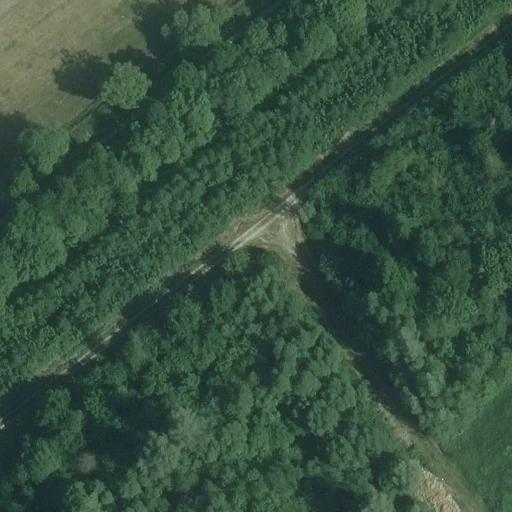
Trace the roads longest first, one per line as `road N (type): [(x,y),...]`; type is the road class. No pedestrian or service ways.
road 1 (track): [(0,425),(511,26)]
road 2 (track): [(266,218),(480,511)]
